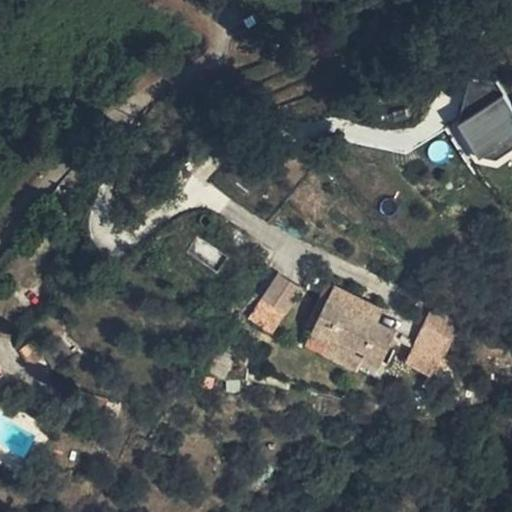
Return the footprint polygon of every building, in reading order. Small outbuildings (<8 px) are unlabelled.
[(476,166),(511,140),(511,107),(489,75),(455,99),(466,115),(449,127),(476,166)] [(278,273),(246,318),(269,334),(301,288),(278,273)] [(348,305),(377,319),(382,308),(354,293),(348,305)] [(363,359),(358,368),(374,376),(396,329),(377,319),(348,305),(328,295),(305,342),(321,350),(326,340),(363,359)] [(429,310),(405,366),(435,378),(459,323),(429,310)] [(42,356),(32,340),(22,347),(32,364),(42,356)] [(321,350),(358,368),(363,359),(326,340),(321,350)] [(108,396),(80,390),(76,406),(106,412),(108,396)]
